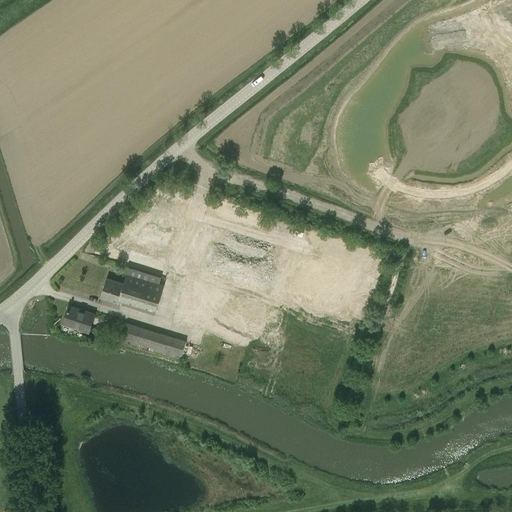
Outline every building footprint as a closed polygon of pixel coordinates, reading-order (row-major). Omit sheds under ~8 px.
[(201,224),(175,319),(205,327),(217,283),(226,276),(231,278),(233,269),(218,265),(212,263),(208,257),(205,265),(197,263),(203,258),(204,255),(198,247),(208,249),(206,254),(213,256),(206,246),(204,247),(200,241),(201,237),(207,238),(208,234),(217,236),(217,237),(229,240),(231,232),(201,224)] [(351,319),(364,272),(322,261),(330,267),(334,268),(333,273),(337,276),(336,278),(341,282),(337,287),(341,291),(337,296),(334,295),(331,309),(335,310),(343,317),(351,319)] [(129,267),(127,273),(124,283),(107,278),(101,297),(155,314),(164,285),(159,284),(161,277),(129,267)] [(94,314),(69,306),(63,323),(89,331),(94,314)] [(181,358),(182,356),(186,341),(126,322),(122,338),(155,348),(155,350),(181,358)]
